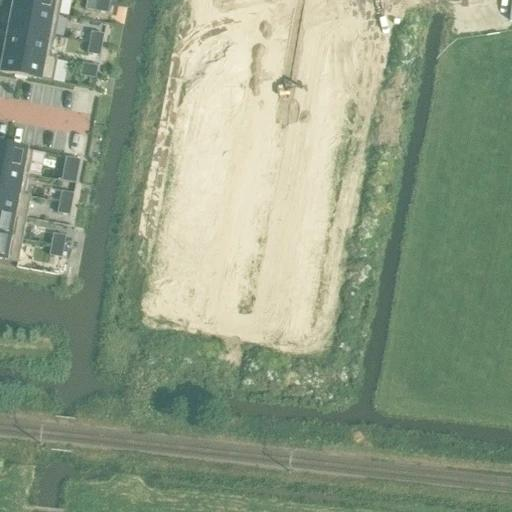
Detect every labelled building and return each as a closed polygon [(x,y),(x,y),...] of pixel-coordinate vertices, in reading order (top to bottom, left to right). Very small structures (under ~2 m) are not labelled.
[(15,0),(14,8),(59,16),(61,0),(15,0)] [(199,0),(200,1),(254,11),(255,0),(199,0)] [(334,0),(330,23),(384,33),(390,0),(358,0),(358,2),(352,1),(346,0),(334,0)] [(200,1),(192,39),(223,45),(225,32),(232,34),(249,37),(254,11),(200,1)] [(97,2),(95,12),(107,15),(109,4),(97,2)] [(14,8),(10,29),(55,38),(59,16),(14,8)] [(325,48),(325,49),(342,52),(349,53),(347,66),(377,72),(384,33),(330,23),(325,48)] [(10,29),(6,50),(51,59),(51,58),(55,38),(10,29)] [(91,33),(89,44),(102,47),(104,36),(91,33)] [(89,44),(87,55),(100,58),(102,47),(89,44)] [(6,50),(2,74),(16,76),(16,78),(26,80),(26,78),(52,83),(57,59),(51,58),(51,59),(6,50)] [(189,59),(181,99),(212,105),(214,93),(221,94),(238,97),(238,96),(243,70),(243,69),(189,59)] [(83,65),(80,77),(96,80),(98,68),(83,65)] [(320,79),(314,107),(331,111),(338,112),(336,124),(366,130),(369,116),(364,115),(369,88),(320,79)] [(178,119),(170,157),(225,167),(229,143),(230,143),(230,142),(213,138),(206,137),(208,125),(178,119)] [(306,150),(302,175),(356,186),(363,148),(332,142),(330,154),(323,153),(306,150)] [(0,146),(0,170),(29,176),(33,152),(13,149),(13,147),(3,145),(3,147),(0,146)] [(170,157),(163,195),(194,201),(196,188),(203,190),(220,193),(221,192),(220,191),(225,167),(170,157)] [(66,158),(61,182),(76,185),(80,161),(66,158)] [(0,170),(0,192),(31,198),(31,197),(25,196),(29,176),(0,170)] [(302,175),(297,201),(314,204),(320,205),(318,218),(353,224),(356,210),(347,209),(351,186),(356,187),(356,186),(302,175)] [(0,192),(0,214),(27,219),(31,198),(0,192)] [(61,193),(59,204),(72,206),(74,195),(61,193)] [(59,204),(57,215),(70,217),(72,206),(59,204)] [(0,214),(0,236),(23,241),(27,219),(0,214)] [(138,233),(134,253),(163,258),(168,227),(151,224),(149,235),(138,233)] [(168,227),(163,258),(191,263),(195,244),(184,242),(186,231),(168,227)] [(54,235),(52,246),(64,248),(66,238),(54,235)] [(0,236),(0,260),(18,264),(23,241),(0,236)] [(298,251),(295,270),(323,276),(329,245),(311,242),(309,253),(298,251)] [(329,245),(323,276),(352,281),(355,262),(344,260),(346,248),(329,245)] [(52,246),(50,257),(62,259),(64,248),(52,246)] [(134,253),(131,272),(142,274),(140,286),(157,289),(163,258),(134,253)] [(163,258),(157,289),(174,292),(177,281),(187,283),(191,263),(163,258)] [(295,270),(291,290),(302,292),(300,303),(317,306),(323,276),(295,270)] [(323,276),(317,306),(335,310),(337,298),(348,300),(352,281),(323,276)]
